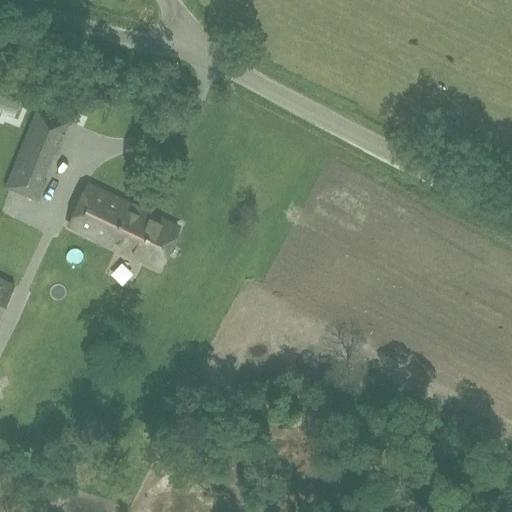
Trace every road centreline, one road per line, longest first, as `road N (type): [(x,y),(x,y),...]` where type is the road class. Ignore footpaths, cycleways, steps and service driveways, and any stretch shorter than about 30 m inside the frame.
road 1 (unclassified): [(511,217),(193,49)]
road 2 (unclassified): [(193,49),(0,0)]
